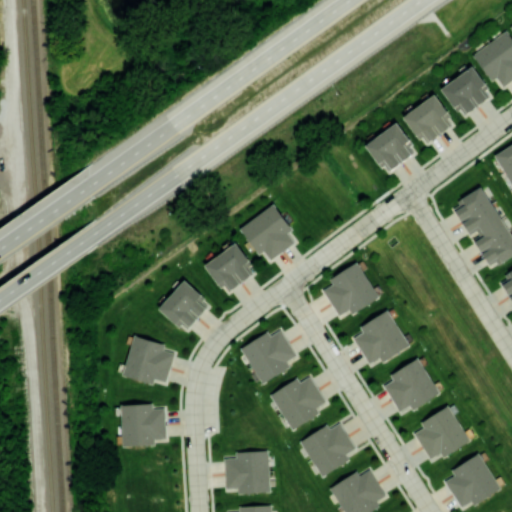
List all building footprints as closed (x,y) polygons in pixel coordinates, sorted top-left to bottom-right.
[(511,37),(507,30),(472,52),(490,81),(497,77),(502,85),(511,79),(511,37)] [(441,87),(461,116),(488,98),(482,90),(487,86),(473,66),(441,87)] [(422,144),(454,124),(436,94),(404,113),(422,144)] [(511,183),(511,143),(495,153),(511,183)] [(451,204),(467,232),(475,227),(479,235),(473,239),(489,267),(511,254),(511,237),(483,186),(451,204)] [(270,260),(295,242),(288,232),(292,229),(272,203),(239,228),(259,254),(263,251),(270,260)] [(250,261),(235,241),(205,264),(226,292),(251,273),(245,265),(250,261)] [(351,313),(379,297),(357,261),(329,278),(332,284),(323,289),(338,316),(348,309),(351,313)] [(511,301),(511,270),(499,278),(511,301)] [(185,330),(206,308),(197,300),(202,295),(185,279),(159,306),(185,330)] [(368,363),(379,357),(381,361),(409,345),(388,309),(359,325),(362,331),(353,336),(368,363)] [(240,347),(262,383),(290,366),(287,360),(296,354),(280,329),(270,335),(267,330),(240,347)] [(174,352),(163,349),(165,343),(133,335),(122,375),(153,383),(155,378),(166,382),(174,352)] [(412,409),(439,393),(418,357),(390,373),(393,379),(384,385),(399,411),(409,405),(412,409)] [(270,393),(291,429),(319,413),(316,407),(326,401),(310,375),(299,381),(297,377),(270,393)] [(120,403),(122,445),(155,444),(155,438),(166,437),(165,407),(153,408),(153,402),(120,403)] [(420,421),(424,427),(414,433),(430,459),(440,452),(442,457),(470,440),(449,404),(420,421)] [(356,447),(340,422),(329,428),(327,424),(300,440),(321,476),(349,459),(346,453),(356,447)] [(269,491),(268,449),(235,451),(236,457),(224,457),(225,487),(237,487),(237,492),(269,491)] [(501,488),(479,452),(450,469),(454,475),(445,480),(460,506),(471,500),(473,504),(501,488)] [(329,487),(344,511),(367,511),(379,505),(376,500),(386,494),(369,468),(359,474),(356,469),(329,487)]
